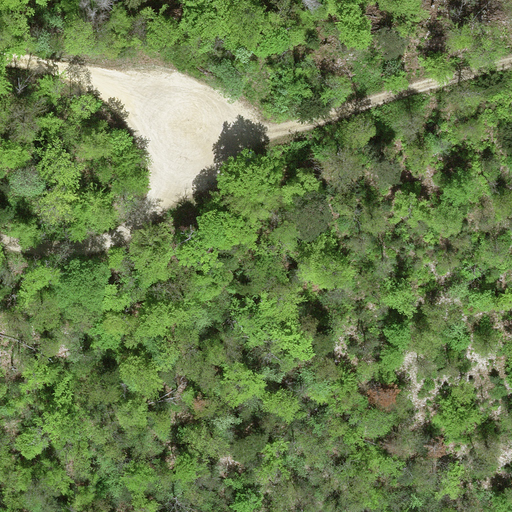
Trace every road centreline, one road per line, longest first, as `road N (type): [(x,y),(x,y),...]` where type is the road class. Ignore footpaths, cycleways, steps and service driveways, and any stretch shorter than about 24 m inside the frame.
road 1 (track): [(0,410),(124,348),(235,273),(258,244),(283,182),(267,130)]
road 2 (track): [(511,61),(267,130),(168,139)]
road 3 (track): [(168,139),(164,186),(126,228),(60,247),(0,239)]
road 4 (track): [(0,56),(119,85),(160,118),(168,139)]
